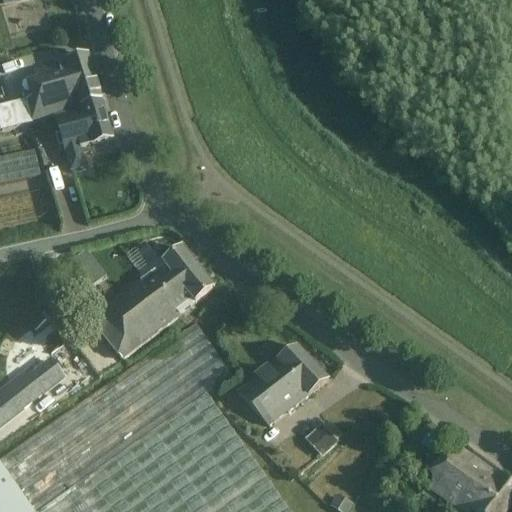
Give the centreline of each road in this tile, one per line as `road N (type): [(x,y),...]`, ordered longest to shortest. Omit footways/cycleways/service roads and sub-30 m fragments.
road 1 (residential): [(511,464),(217,257),(173,213)]
road 2 (residential): [(173,213),(130,146),(89,0)]
road 3 (unclassified): [(0,255),(173,213)]
